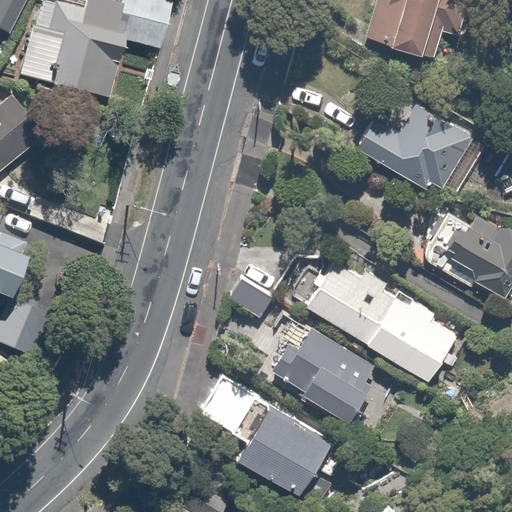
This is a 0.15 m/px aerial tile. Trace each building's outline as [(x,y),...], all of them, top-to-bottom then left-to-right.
[(0,0),(0,24),(10,29),(23,0),(0,0)] [(160,22),(79,0),(43,0),(38,21),(27,18),(13,69),(109,95),(124,38),(153,46),(160,22)] [(462,0),(391,0),(381,44),(430,59),(438,28),(459,31),(462,0)] [(486,139),(416,95),(393,131),(368,118),(349,139),(424,186),(427,180),(439,187),(443,180),(455,187),(486,139)] [(0,164),(18,107),(0,100),(0,164)] [(490,222),(475,213),(468,222),(444,206),(441,210),(434,220),(428,231),(423,240),(423,250),(426,259),(438,265),(449,273),(468,283),(475,277),(504,294),(510,282),(511,281),(511,227),(503,222),(490,222)] [(58,247),(0,222),(0,291),(1,292),(0,293),(0,344),(14,350),(58,247)] [(332,258),(304,301),(362,339),(394,295),(380,287),(383,281),(359,267),(356,273),(332,258)] [(232,272),(229,293),(261,313),(269,293),(232,272)] [(362,339),(427,378),(455,334),(429,316),(432,310),(408,295),(406,302),(394,295),(362,339)] [(289,339),(272,370),(349,418),(380,366),(309,323),(298,343),(289,339)] [(223,373),(201,407),(235,430),(257,394),(223,373)] [(326,433),(267,401),(233,455),(298,485),(326,433)] [(186,478),(170,507),(176,511),(221,511),(229,502),(186,478)]
